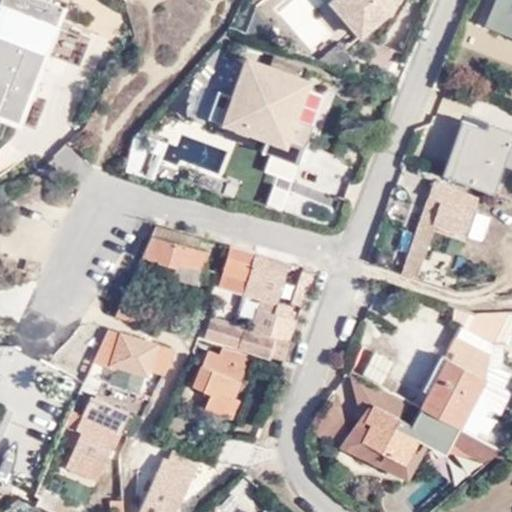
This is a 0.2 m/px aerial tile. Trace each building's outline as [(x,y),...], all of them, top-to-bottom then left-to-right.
[(59,1),(54,0),(27,0),(24,12),(0,5),(0,113),(27,121),(33,101),(42,104),(48,83),(38,80),(47,47),(46,46),(59,1)] [(347,0),(342,4),(362,28),(389,6),(384,0),(347,0)] [(511,0),(498,0),(487,26),(497,31),(511,0)] [(511,0),(497,31),(511,38),(511,0)] [(300,71),(244,50),(232,87),(240,90),(232,110),(272,124),(267,142),(283,148),(277,166),(292,171),(304,134),(288,130),(301,90),(295,88),(300,71)] [(467,124),(449,175),(493,190),(510,141),(467,124)] [(158,175),(167,139),(135,131),(126,167),(158,175)] [(174,153),(217,169),(223,153),(180,137),(174,153)] [(307,187),(328,187),(328,169),(307,168),(307,187)] [(288,180),(272,174),(266,193),(281,199),(288,180)] [(434,183),(403,273),(419,278),(436,224),(466,235),(475,213),(479,199),(434,183)] [(497,220),(475,213),(466,235),(488,243),(497,220)] [(151,224),(139,254),(177,267),(174,278),(197,284),(207,252),(195,248),(180,244),(183,234),(151,224)] [(180,244),(195,248),(197,238),(183,234),(180,244)] [(229,248),(228,250),(218,284),(243,292),(253,255),(229,248)] [(255,295),(245,326),(283,339),(289,309),(285,308),(286,305),(277,302),(288,264),(253,255),(243,292),(255,295)] [(292,294),(302,298),(314,273),(302,269),(292,294)] [(302,298),(292,294),(289,304),(298,307),(301,309),(304,298),(302,298)] [(120,298),(114,311),(143,324),(148,310),(120,298)] [(511,314),(485,318),(470,312),(465,324),(483,331),(481,335),(477,333),(433,412),(485,442),(488,436),(497,441),(506,427),(496,422),(500,415),(510,422),(511,418),(511,314)] [(274,340),(209,319),(203,339),(267,360),(274,340)] [(106,328),(91,360),(103,366),(110,369),(119,364),(140,374),(150,371),(166,376),(173,354),(106,328)] [(234,352),(221,348),(219,354),(208,351),(196,387),(215,395),(216,391),(233,398),(244,366),(230,362),(234,352)] [(366,372),(393,389),(407,367),(381,350),(366,372)] [(98,379),(134,392),(140,374),(119,364),(110,369),(103,366),(98,379)] [(85,373),(80,385),(92,390),(98,379),(89,376),(85,373)] [(77,390),(68,410),(83,416),(84,415),(119,428),(127,409),(93,394),(91,397),(77,390)] [(216,391),(215,395),(211,405),(229,412),(233,398),(216,391)] [(411,419),(380,402),(369,420),(376,424),(369,436),(393,452),(387,461),(403,472),(423,437),(406,426),(411,419)] [(100,478),(119,428),(84,415),(83,416),(70,443),(76,446),(68,466),(100,478)] [(199,459),(176,450),(170,462),(167,460),(141,511),(165,511),(166,511),(167,511),(178,511),(198,473),(194,471),(199,459)] [(122,511),(122,501),(110,502),(110,511),(122,511)]
